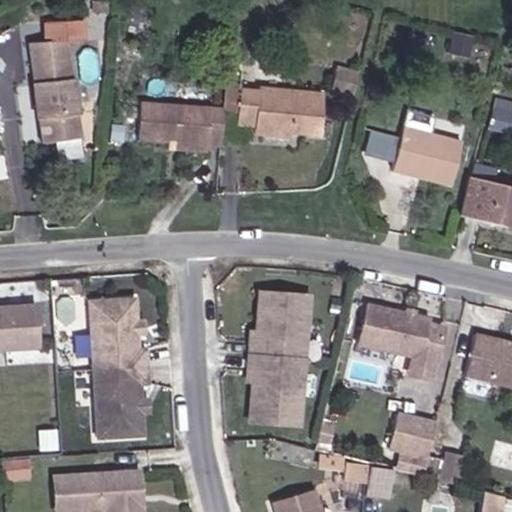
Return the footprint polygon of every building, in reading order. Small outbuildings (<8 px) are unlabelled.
[(65,20),(84,16),(81,0),(52,0),(41,2),(44,24),(28,26),(49,131),(83,125),(65,20)] [(267,122),(266,130),(293,133),(293,128),(320,131),(325,91),(290,87),(290,90),(281,89),(281,86),(259,84),(259,86),(241,84),(237,118),(257,120),(267,122)] [(169,135),(207,139),(221,141),(225,102),(142,94),(138,132),(169,135)] [(511,99),(499,97),(494,125),(509,128),(511,113),(511,99)] [(267,122),(257,120),(256,129),(266,130),(267,122)] [(373,127),(365,151),(388,158),(395,133),(373,127)] [(402,129),(391,170),(450,186),(461,145),(402,129)] [(206,146),(207,139),(169,135),(168,142),(206,146)] [(511,189),(468,177),(457,215),(511,230),(511,189)] [(255,344),(254,360),(308,362),(312,300),(263,296),(260,344),(255,344)] [(101,439),(129,438),(127,300),(94,302),(101,439)] [(127,300),(129,438),(146,437),(145,414),(144,402),(143,385),(151,384),(150,351),(141,351),(141,334),(140,322),(140,300),(127,300)] [(35,302),(0,303),(0,349),(39,348),(35,302)] [(434,323),(370,308),(361,347),(417,361),(440,366),(448,332),(433,328),(434,323)] [(149,322),(140,322),(141,334),(149,334),(149,322)] [(487,375),(485,331),(478,330),(469,371),(487,375)] [(511,337),(485,331),(487,375),(511,380),(511,337)] [(308,362),(254,360),(252,377),(257,377),(254,424),(303,427),(308,362)] [(438,366),(417,361),(413,379),(434,383),(438,366)] [(431,469),(441,425),(402,416),(394,451),(424,457),(421,467),(431,469)] [(387,497),(389,463),(343,461),(341,495),(387,497)] [(31,462),(6,465),(7,482),(32,480),(31,462)] [(130,511),(129,473),(88,475),(90,511),(107,511),(130,511)] [(143,511),(142,473),(129,473),(130,511),(143,511)] [(56,511),(83,511),(90,511),(88,475),(56,476),(56,511)] [(278,505),(280,511),(323,511),(317,492),(278,505)]
